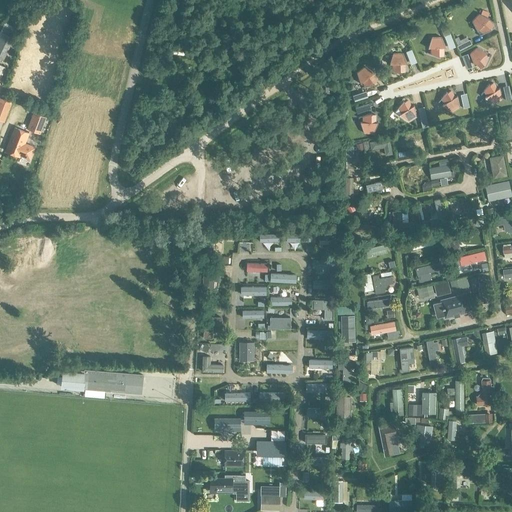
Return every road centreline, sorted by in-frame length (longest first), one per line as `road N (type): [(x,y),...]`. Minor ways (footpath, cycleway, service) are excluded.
road 1 (unclassified): [(122,198),(111,166),(150,0)]
road 2 (unclassified): [(441,0),(344,38),(284,81)]
road 3 (residential): [(402,91),(505,67),(494,0)]
road 4 (residential): [(364,346),(500,320)]
road 5 (unclassified): [(183,511),(190,378)]
road 6 (residential): [(465,152),(465,187),(421,198),(395,186),(398,163)]
road 7 (unclassified): [(0,228),(95,215),(122,198)]
